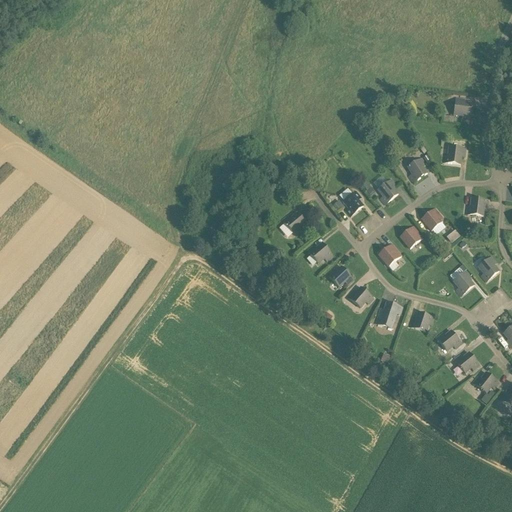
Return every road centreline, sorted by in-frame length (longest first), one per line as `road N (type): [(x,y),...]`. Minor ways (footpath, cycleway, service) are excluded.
road 1 (track): [(511,474),(445,436),(188,252)]
road 2 (track): [(0,506),(188,252)]
road 3 (track): [(188,252),(174,210),(177,180),(245,0)]
road 4 (track): [(188,252),(0,120)]
